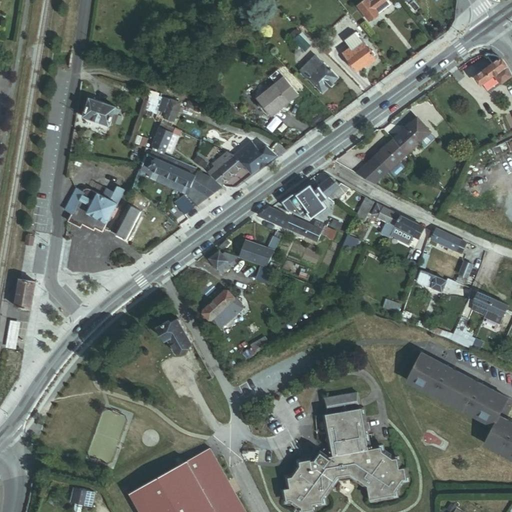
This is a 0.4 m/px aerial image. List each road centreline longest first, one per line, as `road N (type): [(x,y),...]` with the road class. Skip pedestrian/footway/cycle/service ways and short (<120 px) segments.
road 1 (secondary): [(157,268),(493,23)]
road 2 (unclassified): [(84,0),(51,281),(87,324)]
road 3 (unclassified): [(157,268),(241,429),(233,459),(261,511)]
road 4 (residential): [(511,253),(344,174)]
road 5 (secondary): [(0,435),(87,324)]
